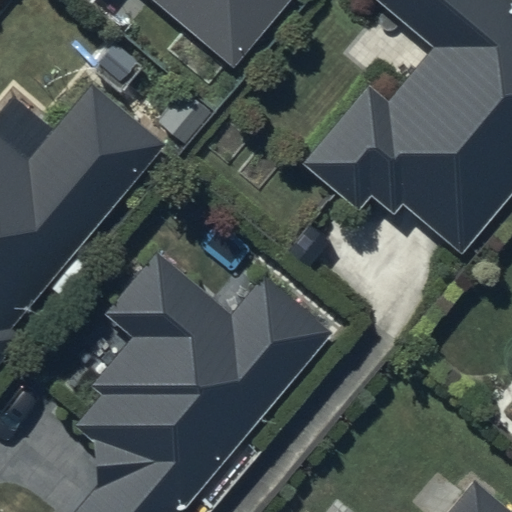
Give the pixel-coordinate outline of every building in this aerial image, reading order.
[(170,0),(236,52),(278,0),(170,0)] [(511,183),(511,0),(386,0),(431,38),(385,92),(368,78),(301,157),(357,204),(370,188),(392,206),(402,194),(461,244),(511,183)] [(0,352),(21,327),(9,317),(163,136),(91,73),(25,149),(0,128),(0,352)] [(230,303),(157,242),(104,304),(131,326),(87,381),(99,390),(75,421),(93,436),(95,479),(66,511),(189,511),(191,509),(181,501),(332,321),(263,263),(230,303)] [(511,511),(511,506),(471,471),(436,511),(511,511)]
